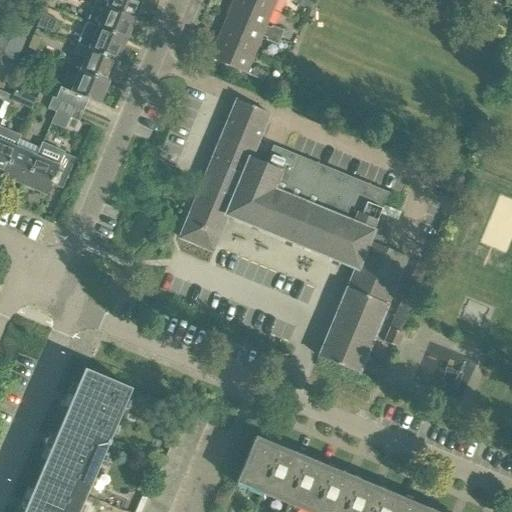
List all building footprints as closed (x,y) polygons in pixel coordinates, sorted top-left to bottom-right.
[(47,0),(45,6),(52,9),(56,0),(47,0)] [(94,0),(107,5),(136,18),(143,0),(94,0)] [(272,10),(249,0),(233,0),(227,16),(280,38),(283,31),(271,26),(270,27),(266,25),(272,10)] [(296,0),(249,0),(272,10),(276,0),(286,0),(295,3),(296,0)] [(106,6),(96,1),(87,22),(127,39),(136,18),(107,5),(106,6)] [(44,31),(50,17),(42,14),(36,28),(44,31)] [(280,38),(227,16),(218,37),(255,52),(261,37),(265,39),(265,41),(277,46),(280,38)] [(87,22),(84,29),(78,43),(118,60),(127,39),(87,22)] [(4,30),(0,39),(0,55),(5,57),(15,35),(4,30)] [(15,35),(5,57),(16,62),(26,40),(15,35)] [(35,51),(40,39),(33,36),(27,48),(35,51)] [(255,52),(218,37),(209,58),(263,80),(266,73),(253,67),(252,70),(248,68),(255,52)] [(73,55),(84,59),(79,70),(109,82),(118,60),(78,43),(73,55)] [(51,98),(59,101),(83,110),(88,99),(100,104),(109,82),(79,70),(70,91),(60,87),(56,98),(52,96),(51,98)] [(0,108),(0,118),(2,120),(11,98),(12,96),(0,90),(0,100),(3,102),(0,108)] [(12,96),(11,98),(24,104),(28,95),(15,90),(12,96)] [(51,98),(47,108),(54,111),(59,101),(51,98)] [(228,215),(357,269),(320,357),(359,373),(408,257),(384,247),(391,232),(375,226),(388,195),(272,145),(264,165),(250,159),(269,113),(238,100),(180,238),(212,252),(228,215)] [(57,112),(52,124),(59,127),(64,115),(78,121),(83,110),(59,101),(54,111),(57,112)] [(0,176),(13,147),(18,135),(0,127),(0,176)] [(35,157),(21,188),(44,198),(50,185),(61,190),(74,160),(61,154),(61,153),(40,144),(35,157)] [(13,147),(0,176),(0,178),(21,188),(35,157),(13,147)] [(432,185),(457,196),(463,180),(438,169),(432,185)] [(417,262),(390,329),(400,333),(428,267),(417,262)] [(390,329),(384,343),(397,348),(403,335),(400,333),(390,329)] [(86,373),(75,399),(64,426),(108,445),(107,446),(109,446),(111,441),(110,441),(131,392),(86,373)] [(186,414),(181,425),(202,435),(207,424),(208,423),(186,414)] [(181,425),(177,436),(198,445),(202,435),(181,425)] [(85,497),(107,446),(108,445),(64,426),(41,478),(85,497)] [(177,436),(172,446),(193,456),(198,445),(177,436)] [(256,437),(236,484),(262,495),(282,448),(256,437)] [(172,446),(168,457),(189,466),(193,456),(172,446)] [(282,448),(262,495),(288,506),(308,459),(282,448)] [(168,457),(163,468),(184,477),(189,466),(168,457)] [(288,506),(302,511),(314,511),(333,469),(308,459),(288,506)] [(163,468),(159,478),(180,487),(184,477),(163,468)] [(345,511),(359,481),(333,469),(314,511),(345,511)] [(41,478),(26,511),(78,511),(85,497),(41,478)] [(159,478),(154,489),(175,498),(180,487),(159,478)] [(359,481),(345,511),(376,511),(385,492),(359,481)] [(154,489),(149,499),(171,509),(175,498),(154,489)] [(385,492),(376,511),(403,511),(408,502),(385,492)] [(149,499),(145,510),(150,511),(169,511),(171,509),(149,499)] [(403,511),(432,511),(408,502),(403,511)]
